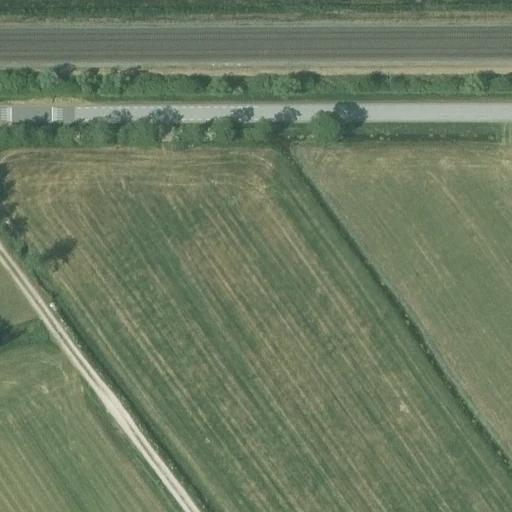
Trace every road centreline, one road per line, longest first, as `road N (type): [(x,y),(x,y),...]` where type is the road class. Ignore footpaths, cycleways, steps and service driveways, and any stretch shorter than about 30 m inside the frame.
road 1 (tertiary): [(511,113),(0,116)]
road 2 (track): [(0,255),(194,511)]
